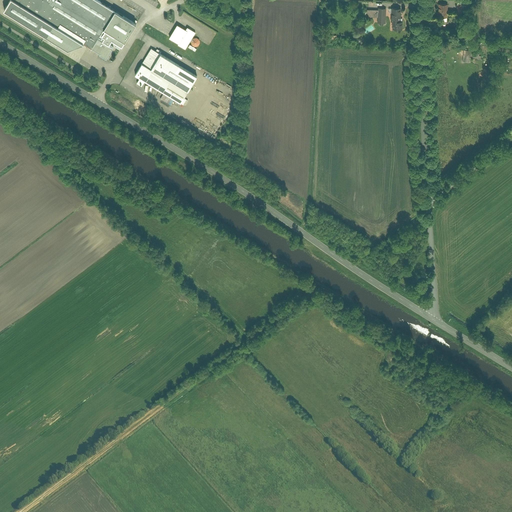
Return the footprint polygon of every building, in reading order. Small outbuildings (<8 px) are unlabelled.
[(135,24),(96,0),(9,0),(4,10),(62,45),(68,35),(105,58),(112,47),(107,44),(109,39),(122,46),(135,24)] [(436,4),(436,17),(446,18),(446,4),(436,4)] [(376,17),(376,23),(384,23),(384,8),(377,8),(377,11),(368,11),(367,17),(376,17)] [(390,9),(389,30),(399,30),(399,9),(390,9)] [(372,24),(363,29),(366,34),(374,29),(372,24)] [(185,28),(183,31),(174,26),(166,38),(184,49),(194,34),(185,28)] [(148,49),(133,76),(180,104),(196,77),(148,49)] [(469,62),(470,50),(463,49),(461,61),(469,62)]
